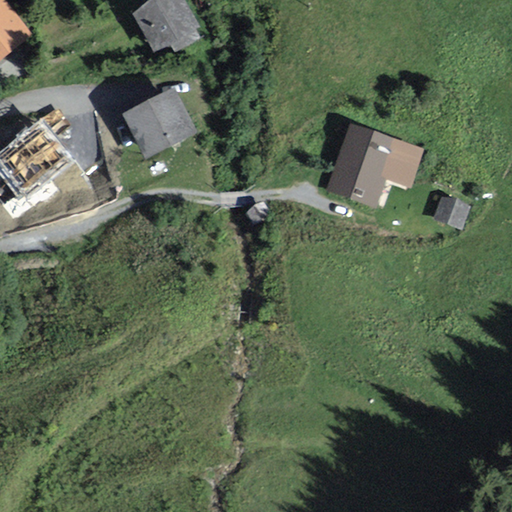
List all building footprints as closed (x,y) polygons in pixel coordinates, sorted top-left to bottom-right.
[(0,0),(0,62),(33,36),(2,0),(0,0)] [(197,24),(183,0),(162,0),(135,15),(155,50),(171,42),(176,52),(201,38),(194,26),(197,24)] [(124,112),(145,156),(198,131),(177,86),(124,112)] [(0,159),(0,175),(18,197),(25,191),(30,198),(72,163),(41,125),(0,159)] [(352,125),(329,189),(377,207),(387,180),(412,189),(425,151),(352,125)] [(445,198),(438,215),(463,226),(470,208),(445,198)] [(263,204),(248,214),(255,224),(270,214),(263,204)]
